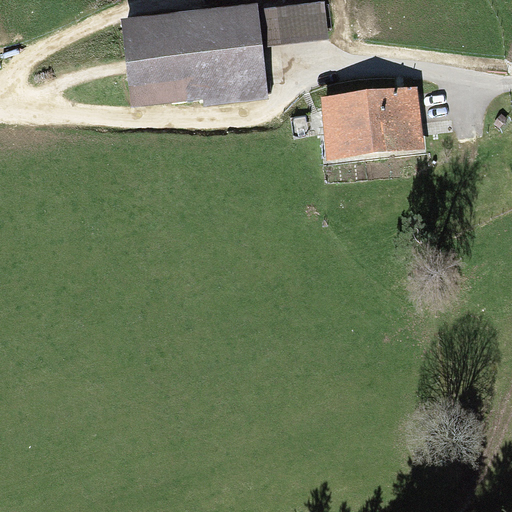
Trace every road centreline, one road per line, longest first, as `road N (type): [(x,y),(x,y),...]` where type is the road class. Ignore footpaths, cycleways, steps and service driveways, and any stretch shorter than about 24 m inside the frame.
road 1 (track): [(333,68),(251,109),(41,108),(13,95),(18,71),(142,3)]
road 2 (unclassified): [(511,83),(333,68)]
